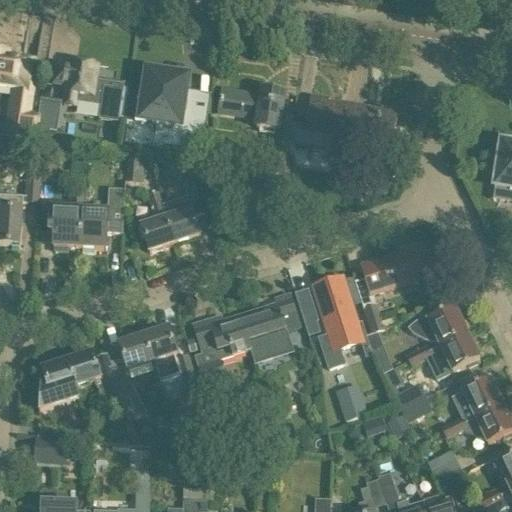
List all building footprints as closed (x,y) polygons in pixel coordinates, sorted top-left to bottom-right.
[(37,141),(40,118),(30,116),(37,64),(7,60),(8,55),(2,54),(2,52),(0,51),(0,90),(12,92),(6,133),(12,134),(11,142),(0,140),(0,142),(0,162),(34,161),(37,141)] [(54,64),(51,88),(65,90),(63,107),(75,109),(76,106),(101,110),(99,122),(117,125),(123,90),(94,85),(96,69),(68,64),(68,66),(54,64)] [(183,111),(188,79),(171,76),(170,78),(166,78),(166,75),(149,72),(145,95),(139,94),(135,119),(157,122),(156,132),(205,140),(209,115),(183,111)] [(222,95),(219,115),(258,122),(257,131),(278,134),(275,153),(271,178),(283,180),(288,153),(290,137),(293,121),(281,119),(282,113),(284,96),(263,93),(262,101),(222,95)] [(312,101),(306,139),(332,144),(333,140),(349,143),(354,111),(327,107),(326,103),(312,101)] [(40,118),(37,141),(47,143),(49,134),(55,135),(60,107),(42,104),(40,118)] [(354,111),(349,143),(365,145),(363,154),(392,158),(393,152),(391,151),(397,114),(383,112),(380,115),(354,111)] [(502,146),(495,190),(511,193),(511,144),(505,144),(504,146),(502,146)] [(128,159),(127,186),(144,187),(146,160),(128,159)] [(0,198),(0,247),(20,249),(22,207),(38,208),(40,181),(27,180),(26,201),(0,198)] [(187,200),(162,208),(163,210),(166,221),(175,248),(200,240),(193,219),(205,215),(195,184),(183,188),(187,200)] [(83,197),(80,252),(82,252),(82,256),(95,257),(95,253),(106,253),(107,237),(122,238),(124,214),(125,193),(112,192),(109,192),(108,214),(83,212),(84,197),(83,197)] [(51,209),(49,236),(54,237),(53,250),(55,250),(55,255),(68,255),(68,251),(80,252),(83,197),(72,196),(71,210),(51,209)] [(156,224),(141,229),(150,256),(175,248),(166,221),(163,210),(158,196),(147,199),(156,224)] [(363,270),(362,270),(371,299),(440,277),(435,261),(429,263),(427,259),(430,258),(428,254),(426,255),(425,250),(423,250),(420,247),(410,250),(409,255),(374,266),(375,267),(363,271),(363,270)] [(342,282),(313,291),(328,340),(318,342),(328,373),(343,369),(339,354),(362,346),(342,282)] [(277,307),(239,320),(250,355),(254,365),(293,353),(287,336),(301,331),(290,297),(275,302),(277,307)] [(376,310),(364,314),(372,339),(384,335),(376,310)] [(411,328),(407,331),(411,336),(415,340),(420,343),(423,344),(426,345),(429,346),(432,347),(435,347),(438,347),(440,351),(467,338),(454,312),(433,322),(427,319),(421,322),(416,325),(411,328)] [(221,320),(194,329),(204,359),(196,362),(206,391),(226,385),(220,365),(250,355),(239,320),(223,325),(221,320)] [(315,325),(305,328),(308,339),(319,336),(315,325)] [(169,332),(144,340),(153,366),(159,386),(182,379),(184,385),(187,396),(199,392),(189,359),(177,363),(175,359),(178,358),(169,332)] [(433,361),(428,364),(438,384),(453,377),(480,364),(467,338),(440,351),(430,356),(433,361)] [(124,366),(111,370),(120,397),(133,393),(127,375),(153,366),(144,340),(119,348),(124,366)] [(428,350),(417,356),(422,366),(433,361),(428,350)] [(93,356),(68,364),(76,391),(94,385),(110,412),(123,408),(120,397),(111,370),(107,359),(95,363),(93,356)] [(417,356),(406,361),(411,372),(422,366),(417,356)] [(388,362),(377,366),(383,379),(393,374),(388,362)] [(68,364),(42,373),(47,387),(42,389),(38,416),(80,403),(76,391),(68,364)] [(462,397),(452,401),(462,422),(465,428),(502,410),(489,384),(462,397)] [(419,389),(396,401),(402,414),(425,403),(419,389)] [(361,398),(339,405),(345,425),(367,419),(361,398)] [(425,403),(402,414),(409,427),(431,416),(425,403)] [(462,422),(452,427),(457,438),(463,435),(486,444),(488,449),(511,436),(511,430),(502,410),(465,428),(462,422)] [(401,422),(390,427),(399,444),(409,439),(401,422)] [(452,427),(441,433),(446,443),(457,438),(452,427)] [(67,444),(37,443),(36,463),(66,464),(67,444)] [(511,461),(497,469),(510,495),(511,494),(511,461)] [(454,462),(431,473),(437,485),(459,474),(454,462)] [(258,465),(257,494),(273,495),(273,466),(258,465)] [(459,474),(437,485),(442,496),(465,485),(459,474)] [(148,511),(150,477),(138,476),(136,511),(79,511),(80,511),(64,511),(45,511),(42,510),(42,511),(148,511)] [(390,477),(377,481),(378,483),(386,508),(387,511),(397,509),(397,511),(425,511),(423,505),(410,509),(409,504),(399,507),(390,477)] [(367,491),(360,494),(364,506),(361,506),(363,511),(374,511),(386,508),(378,483),(366,487),(367,491)] [(439,500),(423,505),(425,511),(470,511),(464,491),(451,495),(453,499),(440,504),(439,500)] [(185,493),(184,504),(219,505),(219,494),(185,493)] [(507,511),(510,511),(511,511),(511,494),(510,495),(500,500),(503,505),(492,510),(486,511),(507,511)] [(486,499),(476,504),(479,511),(486,511),(492,510),(486,499)]
